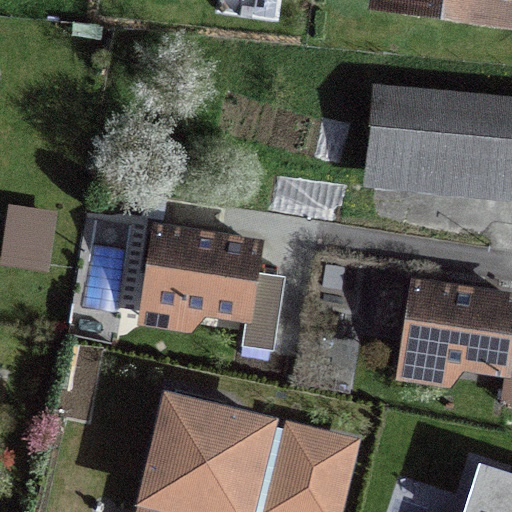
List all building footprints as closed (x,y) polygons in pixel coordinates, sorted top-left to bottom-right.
[(499,24),(502,0),(378,0),(378,7),(499,24)] [(511,105),(389,87),(374,180),(511,201),(511,105)] [(155,234),(144,304),(243,319),(254,250),(155,234)] [(399,380),(437,386),(440,364),(502,374),(511,304),(511,303),(413,289),(399,380)] [(241,348),(268,352),(271,332),(244,328),(241,348)] [(511,405),(511,366),(506,365),(500,404),(511,405)] [(247,511),(269,424),(167,400),(141,505),(168,511),(247,511)] [(332,511),(350,444),(290,429),(268,511),(332,511)] [(511,511),(511,477),(477,467),(462,511),(511,511)]
